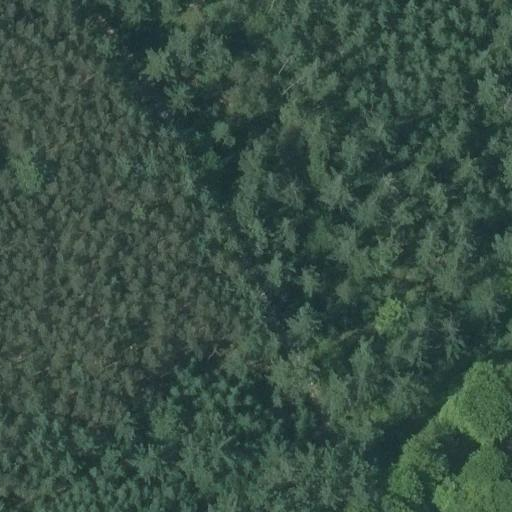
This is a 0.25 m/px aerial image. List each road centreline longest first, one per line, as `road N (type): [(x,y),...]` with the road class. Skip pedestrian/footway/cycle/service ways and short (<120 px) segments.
road 1 (track): [(75,0),(131,63),(164,119),(371,511)]
road 2 (track): [(367,511),(511,372)]
road 3 (track): [(511,483),(392,492)]
